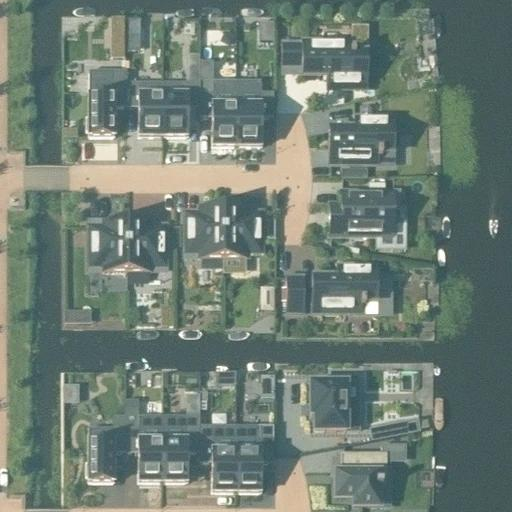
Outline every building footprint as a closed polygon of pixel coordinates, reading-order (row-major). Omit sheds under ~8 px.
[(110,32),(123,32),(123,21),(110,21),(110,32)] [(272,44),(272,26),(259,26),(259,44),(272,44)] [(351,52),(351,45),(300,45),(300,47),(280,47),(280,69),(300,69),(300,79),(326,79),(326,91),(366,91),(366,56),(354,56),(354,52),(351,52)] [(185,67),(198,67),(198,58),(185,58),(185,67)] [(88,122),(85,122),(85,135),(88,135),(88,141),(112,141),(112,111),(125,111),(125,86),(125,74),(88,74),(88,122)] [(211,96),(198,96),(198,111),(198,121),(211,121),(211,151),(235,151),(235,84),(211,84),(211,96)] [(260,84),(235,84),(235,151),(260,151),(260,121),(272,121),(272,96),(260,96),(260,84)] [(162,86),(125,86),(125,111),(137,111),(137,141),(161,141),(162,86)] [(198,86),(162,86),(161,141),(186,141),(186,111),(198,111),(198,96),(198,86)] [(353,132),(327,132),(327,167),(393,167),(393,121),(353,121),(353,132)] [(366,171),(341,171),(341,181),(366,181),(366,171)] [(393,195),(339,194),(339,207),(328,207),(328,240),(376,241),(376,252),(404,252),(404,211),(393,211),(393,195)] [(222,262),(222,206),(205,206),(205,209),(198,209),(198,216),(184,216),(184,256),(198,256),(198,262),(222,262)] [(240,210),(240,206),(222,206),(222,262),(246,263),(246,256),(260,256),(260,216),(247,216),(247,210),(240,210)] [(126,276),(126,219),(108,219),(108,223),(102,223),(102,229),(88,229),(88,269),(102,269),(102,276),(126,276)] [(144,223),(144,219),(126,219),(126,276),(150,276),(150,269),(164,269),(164,229),(150,229),(150,223),(144,223)] [(266,242),(274,242),(274,222),(266,222),(266,242)] [(376,280),(376,270),(336,270),(336,281),(310,281),(310,316),(361,316),(361,309),(364,309),(364,304),(376,304),(376,280)] [(361,309),(361,316),(391,316),(391,280),(376,280),(376,304),(364,304),(364,309),(361,309)] [(303,316),(303,281),(285,281),(285,316),(303,316)] [(273,290),(260,290),(260,298),(273,298),(273,290)] [(78,313),(64,313),(64,327),(78,327),(78,313)] [(345,387),(309,387),(310,419),(313,419),(314,435),(358,435),(357,416),(345,416),(345,387)] [(198,399),(185,399),(185,420),(198,420),(198,413),(198,405),(198,399)] [(136,432),(124,432),(124,456),(137,456),(136,487),(161,487),(161,420),(136,420),(136,432)] [(185,420),(161,420),(161,487),(185,487),(185,456),(197,456),(198,430),(198,420),(185,420)] [(234,430),(198,430),(197,456),(197,467),(210,467),(210,497),(234,497),(234,430)] [(272,442),(259,442),(259,430),(234,430),(234,497),(259,497),(259,466),(272,466),(272,442)] [(272,430),(259,430),(259,442),(272,442),(272,430)] [(387,430),(369,433),(371,444),(389,441),(387,430)] [(87,468),(84,468),(84,480),(87,480),(87,487),(111,487),(111,456),(124,456),(124,432),(87,432),(87,468)] [(339,476),(333,476),(333,489),(334,489),(334,502),(352,502),(352,510),(378,510),(378,491),(381,491),(381,488),(385,488),(385,457),(339,457),(339,476)]
